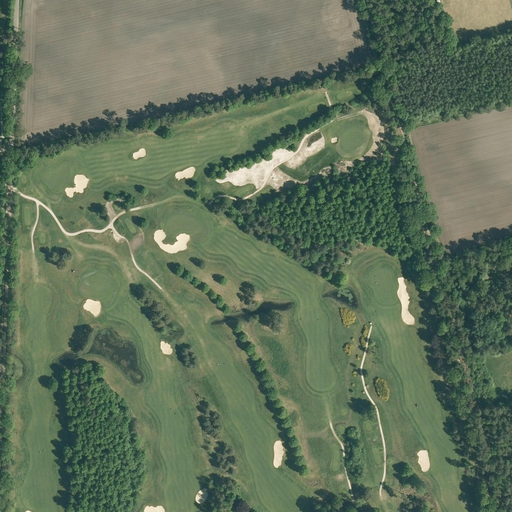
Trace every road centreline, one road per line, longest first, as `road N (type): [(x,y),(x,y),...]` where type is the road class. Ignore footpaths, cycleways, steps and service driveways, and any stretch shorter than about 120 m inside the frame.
road 1 (track): [(508,511),(366,0)]
road 2 (track): [(0,502),(12,150)]
road 3 (unclassified): [(12,150),(17,0)]
